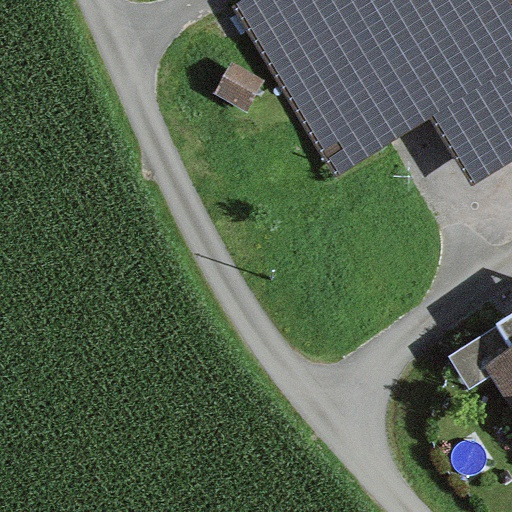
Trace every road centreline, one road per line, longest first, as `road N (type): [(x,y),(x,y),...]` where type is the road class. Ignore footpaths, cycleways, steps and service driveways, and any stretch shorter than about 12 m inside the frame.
road 1 (track): [(97,0),(213,260),(325,423),(408,511)]
road 2 (track): [(511,269),(325,423)]
